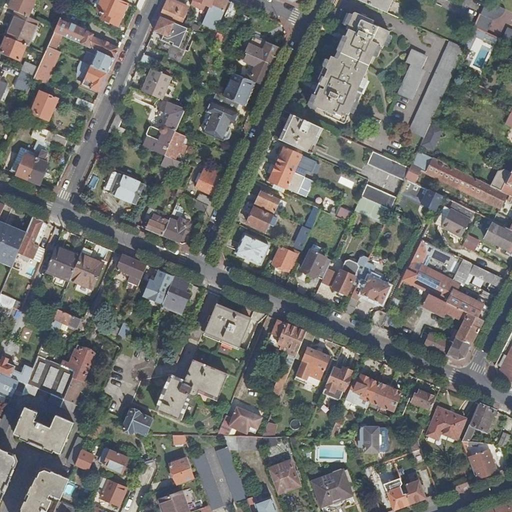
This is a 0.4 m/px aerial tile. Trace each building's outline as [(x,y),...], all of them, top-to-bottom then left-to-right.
[(35,0),(12,0),(9,9),(14,11),(3,36),(7,37),(27,45),(28,46),(39,21),(28,17),(35,0)] [(119,26),(129,3),(120,0),(102,0),(98,10),(101,12),(101,13),(104,14),(102,19),(119,26)] [(190,9),(169,0),(161,17),(182,26),(190,9)] [(225,11),(229,1),(226,0),(213,0),(211,7),(204,24),(217,30),(226,11),(225,11)] [(357,0),(384,12),(389,0),(357,0)] [(234,20),(240,6),(232,2),(226,17),(234,20)] [(504,11),(486,2),(474,28),(487,34),(493,21),(498,20),(502,18),(503,14),(504,11)] [(384,45),(389,35),(388,32),(387,31),(360,19),(361,16),(356,13),(354,14),(346,31),(348,32),(345,38),(348,39),(338,61),(332,58),(314,96),(317,98),(314,106),(314,107),(315,108),(324,113),(323,115),(342,123),(344,123),(345,121),(358,93),(357,92),(379,43),(384,45)] [(186,50),(194,31),(187,28),(182,26),(161,17),(155,31),(164,35),(162,40),(186,50)] [(115,59),(120,48),(94,37),(95,34),(89,32),(89,31),(70,23),(61,20),(57,29),(55,32),(63,35),(88,46),(90,48),(98,51),(115,59)] [(474,28),(471,35),(496,46),(499,39),(487,34),(474,28)] [(502,41),(511,45),(511,30),(508,29),(502,41)] [(55,32),(49,47),(57,50),(63,35),(55,32)] [(20,60),(27,45),(7,37),(0,51),(20,60)] [(273,65),(281,48),(268,42),(267,43),(262,40),(260,40),(254,38),(251,45),(250,44),(246,53),(273,65)] [(465,49),(452,43),(411,131),(425,137),(431,124),(434,117),(454,74),(465,49)] [(49,47),(46,53),(40,67),(35,76),(35,79),(47,84),(53,72),(50,71),(59,51),(57,50),(49,47)] [(419,69),(425,56),(412,50),(406,62),(410,65),(397,94),(409,100),(422,70),(419,69)] [(112,67),(115,59),(98,51),(92,65),(109,73),(112,67)] [(273,65),(246,53),(243,61),(252,65),(246,78),(254,82),(264,86),(268,76),(273,65)] [(156,61),(144,56),(140,63),(153,69),(156,61)] [(26,61),(21,70),(35,76),(40,67),(26,61)] [(92,65),(82,61),(79,68),(88,73),(85,80),(87,80),(84,86),(100,92),(102,88),(109,73),(92,65)] [(78,76),(85,80),(88,73),(79,68),(78,76)] [(172,77),(153,69),(143,92),(162,100),(172,77)] [(254,82),(246,78),(235,74),(226,98),(239,103),(244,105),(254,82)] [(58,99),(41,92),(32,112),(49,119),(58,99)] [(239,103),(226,98),(217,94),(214,102),(212,101),(208,112),(212,114),(204,132),(224,140),(224,139),(229,138),(231,133),(229,129),(228,129),(228,127),(226,126),(228,122),(230,123),(231,122),(234,123),(239,112),(235,111),(239,103)] [(95,105),(80,98),(76,106),(91,112),(95,105)] [(184,109),(163,100),(159,110),(170,115),(166,126),(165,126),(163,126),(162,126),(161,127),(160,128),(160,129),(152,125),(150,127),(147,133),(148,135),(144,146),(166,156),(176,132),(186,110),(184,109)] [(123,114),(118,112),(109,132),(122,137),(126,129),(120,126),(124,117),(123,114)] [(294,115),(282,141),(313,155),(314,153),(313,152),(324,129),(294,115)] [(425,137),(421,145),(433,150),(442,130),(431,124),(425,137)] [(50,131),(37,126),(32,137),(39,140),(35,150),(36,150),(34,153),(21,148),(10,172),(16,174),(29,180),(42,150),(46,142),(50,131)] [(68,139),(50,131),(46,142),(64,149),(68,139)] [(176,132),(166,156),(177,160),(180,153),(183,154),(187,146),(183,144),(187,137),(176,132)] [(284,148),(277,165),(294,172),(301,156),(284,148)] [(42,150),(29,180),(41,185),(50,164),(44,162),(48,153),(42,150)] [(411,168),(373,151),(368,164),(405,181),(406,179),(411,168)] [(418,152),(411,168),(406,179),(415,183),(421,171),(500,209),(507,194),(491,186),(418,152)] [(166,156),(162,165),(175,171),(180,161),(177,160),(166,156)] [(294,172),(277,165),(277,166),(272,164),(268,172),(273,175),(270,181),(298,193),(305,177),(294,172)] [(222,179),(224,174),(207,167),(204,172),(222,179)] [(144,196),(148,187),(145,185),(131,179),(132,176),(113,168),(103,191),(137,205),(141,195),(144,196)] [(497,172),(491,186),(507,194),(511,196),(511,170),(511,173),(505,171),(497,172)] [(222,179),(204,172),(197,188),(214,195),(222,179)] [(406,179),(405,181),(402,187),(411,192),(415,183),(406,179)] [(397,198),(367,185),(361,197),(391,211),(397,198)] [(263,189),(256,204),(274,212),(281,197),(263,189)] [(444,197),(431,191),(425,205),(436,211),(444,197)] [(201,194),(197,200),(209,206),(213,199),(201,194)] [(391,211),(361,197),(354,211),(385,225),(391,211)] [(192,207),(206,213),(209,206),(197,200),(196,199),(192,207)] [(177,205),(173,215),(181,219),(183,214),(184,211),(184,209),(182,207),(180,206),(177,205)] [(150,219),(146,229),(150,231),(163,236),(172,216),(152,208),(147,218),(150,219)] [(266,232),(273,216),(255,208),(248,223),(266,232)] [(334,208),(331,214),(337,216),(339,210),(334,208)] [(462,237),(471,220),(451,210),(442,227),(462,237)] [(172,216),(163,236),(173,240),(179,243),(181,240),(183,241),(186,234),(191,236),(194,230),(190,228),(191,225),(189,223),(189,222),(181,219),(173,215),(172,216)] [(34,258),(49,224),(44,222),(34,217),(26,236),(19,252),(34,258)] [(311,218),(306,228),(312,230),(317,221),(311,218)] [(511,229),(494,221),(486,239),(511,252),(511,229)] [(0,257),(14,263),(19,252),(26,236),(0,224),(0,257)] [(306,228),(304,227),(294,247),(302,251),(312,230),(306,228)] [(259,264),(268,245),(244,234),(236,253),(259,264)] [(482,241),(470,235),(465,246),(477,252),(482,241)] [(451,254),(422,240),(403,280),(417,287),(431,294),(444,301),(452,285),(454,281),(456,277),(429,263),(432,256),(447,263),(451,254)] [(289,271),(296,254),(281,247),(274,264),(289,271)] [(80,258),(56,248),(47,270),(71,280),(80,258)] [(93,253),(84,248),(81,254),(90,259),(93,253)] [(318,276),(326,258),(311,250),(302,269),(318,276)] [(90,259),(81,254),(80,258),(71,280),(93,289),(104,264),(90,259)] [(139,286),(148,265),(134,260),(122,255),(115,271),(120,272),(121,270),(127,272),(125,277),(127,277),(129,273),(131,274),(129,281),(139,286)] [(341,271),(340,274),(334,287),(333,289),(347,295),(360,267),(358,264),(350,260),(346,261),(342,271),(341,271)] [(376,266),(368,262),(359,282),(362,283),(362,285),(362,286),(365,287),(362,295),(383,304),(384,301),(389,290),(390,286),(379,281),(381,276),(373,272),(376,266)] [(505,280),(476,266),(472,274),(501,288),(505,280)] [(329,269),(322,282),(334,287),(340,274),(329,269)] [(152,289),(168,295),(175,277),(160,270),(152,289)] [(182,301),(190,283),(175,277),(168,295),(182,301)] [(462,285),(454,281),(452,285),(456,288),(455,290),(458,292),(462,285)] [(452,285),(444,301),(485,321),(491,308),(458,292),(455,290),(456,288),(452,285)] [(494,302),(496,298),(484,292),(482,297),(494,302)] [(0,296),(0,301),(13,307),(16,300),(1,294),(0,296)] [(444,301),(431,294),(425,307),(446,317),(447,313),(460,319),(461,317),(466,320),(454,343),(431,333),(425,346),(459,360),(466,357),(475,340),(485,321),(444,301)] [(352,298),(345,312),(352,316),(359,301),(352,298)] [(0,312),(10,316),(14,307),(13,307),(0,301),(0,312)] [(240,348),(251,320),(216,305),(205,333),(240,348)] [(78,328),(82,318),(59,308),(53,323),(51,328),(59,331),(62,325),(69,328),(70,325),(78,328)] [(155,323),(160,312),(156,310),(151,321),(155,323)] [(386,313),(382,311),(380,310),(376,311),(371,324),(376,326),(380,327),(386,315),(386,313)] [(50,331),(51,328),(53,323),(38,317),(35,325),(50,331)] [(119,335),(122,327),(108,320),(104,328),(107,329),(111,334),(116,337),(118,337),(119,335)] [(296,357),(306,332),(279,320),(273,334),(281,337),(278,343),(282,345),(281,349),(285,351),(285,352),(296,357)] [(119,335),(126,338),(131,325),(124,322),(122,327),(119,335)] [(311,348),(316,336),(306,332),(296,357),(295,359),(302,362),(296,377),(307,382),(309,377),(320,382),(325,371),(326,371),(331,357),(311,348)] [(39,355),(47,358),(53,342),(46,340),(39,355)] [(180,358),(185,346),(177,342),(172,354),(180,358)] [(71,363),(67,361),(65,361),(63,365),(77,371),(64,399),(76,404),(90,410),(94,412),(97,406),(86,402),(86,403),(76,399),(80,391),(84,392),(89,380),(85,379),(96,353),(83,348),(83,347),(79,345),(78,347),(71,363)] [(78,347),(74,345),(67,361),(71,363),(78,347)] [(511,381),(511,347),(499,374),(499,376),(511,381)] [(20,381),(14,392),(21,395),(24,390),(35,395),(38,388),(53,394),(50,401),(73,411),(76,404),(64,399),(77,371),(63,365),(47,358),(39,355),(34,369),(27,384),(20,381)] [(0,372),(20,381),(27,384),(34,369),(25,365),(22,372),(15,369),(16,366),(0,359),(0,372)] [(218,399),(228,374),(193,360),(185,382),(175,378),(176,376),(172,375),(158,410),(180,419),(190,395),(194,396),(195,396),(198,395),(199,391),(218,399)] [(334,368),(324,392),(339,399),(341,398),(352,372),(344,368),(343,372),(334,368)] [(0,393),(12,398),(14,392),(20,381),(0,372),(0,393)] [(274,393),(280,396),(289,375),(283,372),(274,393)] [(345,402),(367,411),(368,409),(371,402),(378,383),(370,379),(362,376),(361,379),(359,384),(354,382),(345,402)] [(382,409),(391,388),(378,383),(371,402),(380,405),(379,408),(382,409)] [(395,412),(402,393),(391,388),(382,409),(385,410),(386,408),(395,412)] [(410,401),(432,410),(437,398),(421,392),(419,396),(413,393),(410,401)] [(487,432),(496,411),(480,404),(464,442),(469,442),(471,443),(476,427),(487,432)] [(36,418),(39,410),(27,405),(14,433),(21,436),(21,438),(30,442),(31,441),(45,447),(45,448),(54,452),(55,450),(61,453),(76,420),(58,413),(52,425),(36,418)] [(0,425),(0,431),(6,433),(16,410),(8,407),(3,419),(0,425)] [(225,436),(230,436),(233,429),(249,435),(250,432),(257,434),(263,418),(238,407),(236,412),(235,412),(234,414),(235,414),(234,418),(227,415),(218,436),(225,436)] [(458,441),(467,420),(439,409),(428,436),(439,440),(441,434),(458,441)] [(86,419),(93,423),(96,417),(98,413),(94,412),(90,410),(86,419)] [(135,430),(147,435),(154,419),(132,410),(123,429),(134,433),(135,430)] [(94,442),(95,442),(101,428),(93,424),(87,438),(94,442)] [(335,426),(330,439),(336,439),(340,428),(335,426)] [(359,448),(366,448),(366,460),(378,460),(378,453),(379,452),(379,429),(363,428),(363,442),(360,442),(359,448)] [(411,442),(415,452),(422,449),(419,441),(421,436),(409,431),(407,440),(411,442)] [(175,444),(189,444),(185,435),(174,435),(175,444)] [(231,450),(263,451),(258,437),(230,436),(225,436),(229,447),(231,450)] [(68,461),(76,464),(82,450),(84,446),(86,440),(79,438),(68,461)] [(91,449),(94,442),(87,438),(86,440),(84,446),(91,449)] [(237,503),(249,499),(244,487),(241,478),(231,450),(229,447),(218,452),(237,503)] [(9,452),(0,448),(0,502),(1,500),(3,500),(12,477),(12,476),(15,468),(14,467),(17,461),(14,455),(9,453),(9,452)] [(82,450),(76,464),(89,470),(95,456),(82,450)] [(470,457),(478,480),(499,472),(490,450),(470,457)] [(123,473),(129,459),(111,451),(105,465),(123,473)] [(211,505),(213,510),(225,505),(206,454),(194,459),(200,476),(211,505)] [(171,464),(178,484),(194,478),(187,458),(171,464)] [(269,469),(279,494),(301,486),(292,461),(269,469)] [(365,470),(370,483),(379,480),(374,467),(365,470)] [(46,511),(49,507),(51,507),(54,502),(52,501),(52,500),(48,498),(50,494),(61,499),(69,478),(52,471),(51,472),(46,469),(41,471),(39,477),(37,477),(33,485),(32,485),(22,509),(23,509),(21,511),(46,511)] [(353,495),(344,470),(313,482),(322,507),(353,495)] [(104,477),(98,474),(95,480),(102,483),(104,477)] [(241,478),(244,487),(251,485),(247,475),(241,478)] [(120,506),(128,488),(109,479),(107,486),(102,498),(120,506)] [(406,490),(411,505),(423,500),(427,499),(420,480),(407,485),(409,489),(406,490)] [(388,492),(395,510),(411,505),(406,490),(402,491),(401,487),(393,490),(388,492)] [(161,499),(165,511),(189,511),(183,491),(161,499)] [(249,499),(253,511),(277,511),(276,505),(273,497),(259,502),(257,496),(249,499)] [(92,505),(104,510),(107,504),(95,499),(92,505)] [(54,511),(67,511),(70,506),(60,501),(54,511)] [(511,511),(511,501),(503,505),(484,511),(511,511)]
